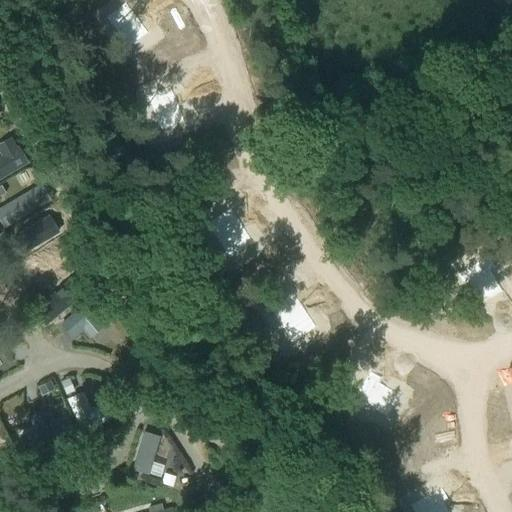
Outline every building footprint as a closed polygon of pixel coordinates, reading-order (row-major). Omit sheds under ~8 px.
[(102,8),(80,24),(104,56),(126,40),(102,8)] [(148,94),(123,104),(138,141),(163,131),(148,94)] [(30,190),(4,202),(12,220),(38,208),(30,190)] [(199,225),(174,242),(197,278),(223,261),(199,225)] [(466,266),(443,279),(463,314),(486,301),(466,266)] [(47,299),(37,287),(21,300),(45,328),(84,295),(71,279),(47,299)] [(80,322),(92,336),(104,325),(92,311),(80,322)] [(258,315),(232,332),(257,368),(282,351),(258,315)] [(51,436),(73,425),(54,389),(32,400),(51,436)] [(81,433),(121,416),(113,398),(91,409),(83,392),(66,400),(81,433)] [(344,397),(325,430),(338,438),(341,433),(362,446),(376,422),(355,410),(357,405),(344,397)] [(134,466),(162,475),(166,465),(154,461),(162,434),(146,429),(134,466)]
